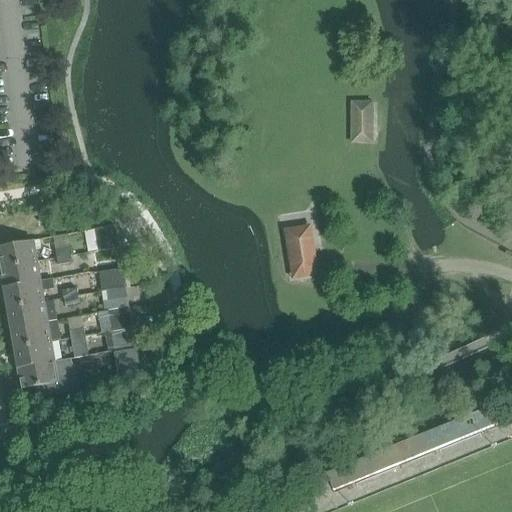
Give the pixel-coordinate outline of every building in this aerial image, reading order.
[(368,110),(357,110),(357,135),(368,135),(368,110)] [(320,275),(311,225),(285,230),(293,280),(320,275)] [(94,230),(98,252),(119,248),(115,226),(94,230)] [(0,246),(0,262),(1,268),(37,262),(34,241),(0,246)] [(58,258),(72,255),(71,248),(57,250),(58,258)] [(119,249),(89,254),(92,273),(123,268),(119,249)] [(72,255),(58,258),(59,265),(73,262),(72,255)] [(53,280),(49,260),(37,262),(1,268),(5,288),(53,280)] [(122,269),(101,273),(103,291),(126,287),(122,269)] [(42,291),(54,289),(53,280),(5,288),(8,308),(44,302),(42,291)] [(65,299),(79,296),(78,289),(63,291),(65,299)] [(103,293),(106,311),(129,307),(126,289),(103,293)] [(79,296),(65,299),(66,306),(81,303),(79,296)] [(58,320),(54,300),(44,302),(8,308),(11,328),(58,320)] [(100,313),(103,334),(133,329),(130,308),(100,313)] [(58,320),(11,328),(15,348),(51,342),(61,340),(58,320)] [(72,339),(86,336),(85,329),(71,332),(72,339)] [(107,334),(110,352),(130,349),(130,350),(137,348),(133,329),(107,334)] [(86,336),(72,339),(73,346),(88,344),(86,336)] [(18,368),(55,362),(51,342),(15,348),(18,368)] [(137,349),(114,352),(119,383),(143,379),(143,378),(137,349)] [(58,383),(55,362),(18,368),(22,389),(58,383)] [(78,372),(79,380),(93,377),(92,370),(78,372)] [(494,406),(327,474),(335,494),(502,426),(494,406)]
